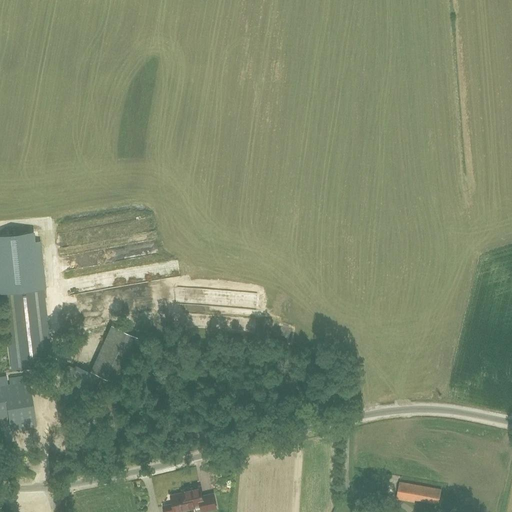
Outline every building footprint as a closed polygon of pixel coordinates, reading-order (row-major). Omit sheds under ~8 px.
[(50,349),(43,288),(44,288),(39,241),(33,242),(32,232),(0,235),(0,292),(3,292),(12,369),(52,365),(50,349)] [(130,309),(127,297),(101,302),(103,314),(130,309)] [(111,399),(117,384),(119,385),(140,338),(112,325),(90,372),(101,377),(94,391),(111,399)] [(81,409),(96,375),(75,366),(60,400),(81,409)] [(0,418),(9,417),(11,430),(36,426),(29,382),(25,383),(24,376),(9,379),(10,385),(0,386),(0,418)] [(396,498),(415,501),(415,500),(438,504),(441,490),(399,482),(396,498)] [(203,499),(200,487),(182,491),(183,493),(170,496),(172,505),(163,507),(164,511),(175,511),(194,508),(194,505),(203,503),(204,511),(216,508),(213,497),(203,499)]
